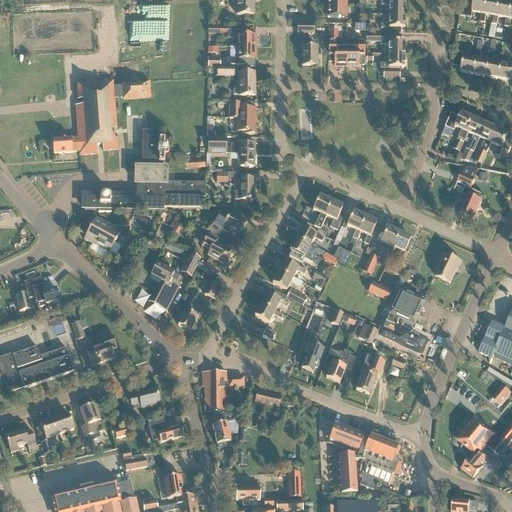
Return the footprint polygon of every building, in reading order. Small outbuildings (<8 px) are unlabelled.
[(253,1),(254,1),(254,0),(233,0),(234,1),(236,1),(236,16),(253,16),(253,1)] [(485,0),(474,0),(474,4),(464,2),(461,17),(471,19),(472,13),(481,15),(480,23),(484,24),(486,16),(484,15),(487,0),(485,0)] [(500,3),(487,0),(484,15),(486,16),(494,17),(492,25),(497,26),(498,18),(497,18),(500,3)] [(389,16),(405,16),(405,3),(390,3),(390,2),(381,2),(381,7),(389,7),(389,16)] [(511,6),(511,4),(500,3),(497,18),(498,18),(506,20),(505,28),(509,29),(511,21),(509,20),(511,6)] [(346,7),(327,7),(327,18),(346,19),(346,7)] [(405,16),(389,16),(389,25),(381,25),(381,30),(386,30),(386,35),(400,35),(400,29),(405,29),(405,16)] [(313,35),(314,26),(297,26),(297,35),(313,35)] [(227,34),(227,28),(208,28),(208,36),(220,36),(220,34),(227,34)] [(228,31),(228,39),(232,39),(232,48),(237,48),(255,48),(255,37),(245,37),(245,31),(230,31),(228,31)] [(329,31),(329,43),(329,57),(335,58),(335,67),(346,67),(346,50),(345,50),(345,42),(338,42),(338,31),(329,31)] [(405,56),(405,43),(401,43),(401,37),(381,37),(380,37),(380,42),(380,47),(389,47),(388,56),(405,56)] [(311,39),(300,39),(300,49),(302,49),(302,67),(318,67),(318,48),(311,48),(311,39)] [(346,50),(346,67),(358,67),(358,58),(364,58),(364,43),(347,43),(347,50),(346,50)] [(226,60),(226,66),(230,66),(245,66),(245,60),(255,60),(255,48),(237,48),(237,60),(230,60),(226,60)] [(473,76),(476,60),(474,60),(467,58),(468,51),(457,48),(454,62),(463,63),(461,73),(473,76)] [(476,52),(474,60),(476,60),(473,76),(486,78),(489,62),(487,62),(479,61),(481,53),(476,52)] [(489,62),(486,78),(499,80),(501,65),(500,64),(492,63),(493,55),(489,54),(487,62),(489,62)] [(405,56),(388,56),(388,65),(380,65),(380,70),(383,70),(383,79),(399,79),(399,69),(405,69),(405,56)] [(501,57),(500,64),(501,65),(499,80),(511,83),(511,81),(511,67),(504,66),(506,57),(501,57)] [(233,78),(233,70),(217,70),(217,78),(233,78)] [(255,97),(255,75),(238,75),(238,89),(235,89),(234,90),(233,95),(234,97),(238,97),(255,97)] [(71,139),(71,140),(52,141),(53,156),(72,154),(79,153),(79,157),(97,156),(97,147),(102,146),(103,152),(118,151),(117,136),(111,136),(111,131),(117,130),(114,100),(123,99),(123,101),(150,99),(149,83),(113,86),(113,82),(77,85),(78,101),(84,101),(84,106),(75,107),(78,139),(71,139)] [(254,133),(255,110),(240,110),(240,105),(229,105),(229,120),(238,120),(237,133),(254,133)] [(452,115),(446,127),(454,131),(455,128),(461,131),(458,139),(465,142),(468,134),(467,134),(473,119),(462,114),(460,118),(452,115)] [(473,119),(467,134),(468,134),(473,137),(467,151),(473,154),(476,147),(479,139),(478,139),(485,125),(473,119)] [(485,125),(478,139),(479,139),(485,142),(479,154),(480,154),(486,157),(491,145),(490,144),(496,130),(485,125)] [(446,127),(442,135),(447,138),(451,137),(454,131),(446,127)] [(496,130),(490,144),(491,145),(498,148),(495,156),(499,158),(503,150),(509,153),(511,146),(511,139),(507,137),(508,136),(496,130)] [(232,145),(226,145),(226,140),(215,140),(215,133),(206,133),(206,140),(209,140),(209,153),(220,153),(232,154),(232,155),(239,155),(239,167),(254,167),(254,145),(240,144),(240,145),(232,145)] [(204,199),(205,184),(166,184),(166,170),(157,170),(157,164),(158,164),(158,165),(164,165),(164,158),(167,158),(169,155),(169,149),(167,147),(164,147),(165,140),(159,139),(158,141),(158,136),(145,136),(145,169),(135,169),(135,185),(137,185),(137,199),(110,198),(111,194),(98,193),(98,198),(84,198),(84,211),(98,211),(98,214),(110,214),(110,212),(163,213),(163,210),(200,211),(200,199),(204,199)] [(459,153),(464,143),(457,141),(453,150),(459,153)] [(467,151),(463,160),(469,163),(473,154),(467,151)] [(480,154),(476,163),(482,166),(486,157),(480,154)] [(204,159),(184,160),(185,170),(204,169),(204,159)] [(227,174),(227,175),(216,175),(216,184),(227,184),(227,180),(239,180),(239,174),(227,174)] [(480,174),(478,181),(485,183),(487,176),(480,174)] [(473,221),(482,203),(480,202),(483,197),(470,191),(475,181),(462,175),(458,184),(466,187),(462,196),(467,198),(459,215),(473,221)] [(239,180),(239,192),(234,192),(234,201),(239,201),(239,202),(254,202),(254,180),(239,180)] [(319,198),(313,212),(320,215),(314,228),(320,231),(326,218),(324,217),(331,203),(319,198)] [(331,203),(324,217),(326,218),(333,221),(330,229),(337,232),(340,225),(336,223),(340,214),(340,213),(342,208),(331,203)] [(8,215),(13,220),(16,217),(10,211),(0,212),(0,213),(0,216),(8,215)] [(365,219),(353,213),(351,218),(347,216),(341,229),(345,231),(347,228),(356,232),(352,239),(357,241),(360,234),(358,233),(365,219)] [(149,219),(146,218),(134,215),(132,223),(142,225),(140,233),(146,234),(149,219)] [(246,223),(230,215),(228,219),(220,215),(214,225),(211,223),(207,231),(219,237),(222,231),(228,235),(230,231),(239,236),(246,223)] [(365,219),(358,233),(360,234),(367,237),(364,244),(368,246),(371,239),(371,238),(370,238),(377,224),(365,219)] [(81,224),(79,229),(79,232),(87,236),(84,241),(92,245),(90,249),(91,251),(104,258),(107,258),(109,254),(109,255),(110,254),(116,257),(120,248),(115,245),(121,234),(96,220),(91,228),(84,224),(81,224)] [(159,223),(149,242),(155,245),(158,238),(161,240),(164,234),(161,233),(164,226),(159,223)] [(302,229),(296,240),(310,248),(311,247),(314,240),(321,243),(324,239),(316,235),(315,236),(302,229)] [(392,249),(399,234),(387,229),(380,244),(389,248),(386,255),(390,257),(393,250),(392,249)] [(411,240),(399,234),(392,249),(393,250),(400,253),(397,260),(402,262),(405,254),(404,253),(411,240)] [(203,243),(201,247),(209,251),(206,256),(223,266),(231,251),(215,243),(217,240),(208,236),(207,235),(203,243)] [(327,238),(323,246),(330,250),(332,246),(334,242),(327,238)] [(291,252),(289,257),(302,264),(304,259),(311,263),(316,254),(317,252),(318,251),(311,247),(310,248),(296,240),(290,251),(291,252)] [(338,249),(334,258),(338,261),(337,264),(344,268),(350,255),(338,249)] [(323,258),(323,259),(335,265),(336,264),(337,261),(325,255),(323,258)] [(190,256),(181,273),(191,279),(200,261),(190,256)] [(457,272),(461,263),(446,256),(436,278),(450,284),(456,271),(457,272)] [(369,258),(363,272),(367,274),(370,276),(377,262),(369,258)] [(158,286),(148,303),(166,313),(181,286),(177,284),(180,278),(174,275),(167,271),(170,266),(162,261),(159,267),(158,266),(151,278),(159,282),(158,286)] [(284,262),(278,273),(292,281),(293,279),(297,273),(304,276),(306,272),(298,268),(297,269),(284,262)] [(201,263),(197,269),(216,280),(219,274),(201,263)] [(400,278),(405,267),(398,263),(393,274),(400,278)] [(278,273),(272,284),(286,292),(291,284),(298,287),(299,285),(300,283),(293,279),(292,281),(278,273)] [(324,285),(326,279),(316,273),(313,279),(324,285)] [(203,275),(201,279),(210,284),(210,283),(211,283),(213,280),(203,275)] [(43,286),(41,279),(24,283),(29,300),(34,298),(37,309),(43,308),(43,306),(59,302),(56,290),(43,294),(41,287),(43,286)] [(219,290),(219,288),(211,283),(210,283),(210,284),(204,296),(213,301),(219,290)] [(373,284),(369,294),(387,302),(391,293),(373,284)] [(267,295),(260,306),(274,314),(275,312),(279,305),(286,309),(288,305),(284,303),(286,299),(272,292),(269,297),(267,295)] [(302,308),(306,301),(290,292),(286,300),(302,308)] [(31,311),(27,294),(16,297),(19,313),(31,311)] [(380,335),(379,338),(385,341),(395,345),(396,343),(420,354),(426,342),(414,336),(415,335),(410,332),(412,326),(414,327),(422,308),(421,308),(423,304),(424,304),(425,303),(408,296),(407,298),(399,295),(393,307),(386,321),(383,329),(380,335)] [(186,313),(185,312),(181,310),(177,317),(181,320),(178,327),(190,333),(197,319),(197,318),(201,311),(190,305),(186,313)] [(260,306),(254,318),(268,325),(273,316),(280,320),(281,318),(282,316),(275,312),(274,314),(260,306)] [(339,328),(343,316),(335,312),(331,325),(339,328)] [(484,343),(479,354),(492,360),(494,355),(511,363),(511,315),(506,328),(506,329),(494,324),(487,340),(486,339),(484,343)] [(350,317),(347,323),(354,326),(356,320),(350,317)] [(79,323),(71,326),(76,341),(85,338),(79,323)] [(358,340),(372,346),(377,333),(363,327),(358,340)] [(272,342),(276,335),(266,330),(262,337),(272,342)] [(116,349),(112,337),(96,343),(95,340),(88,342),(91,351),(86,352),(91,367),(115,359),(112,351),(116,349)] [(301,370),(313,374),(315,369),(317,370),(319,365),(318,365),(323,350),(309,345),(308,345),(312,346),(308,355),(307,355),(301,370)] [(40,358),(37,349),(12,357),(13,360),(0,364),(10,392),(23,388),(24,390),(73,373),(65,350),(40,358)] [(349,372),(354,359),(349,357),(350,354),(344,352),(340,361),(334,359),(332,365),(331,364),(326,379),(339,385),(345,371),(349,372)] [(362,374),(356,391),(369,396),(376,379),(377,375),(379,370),(381,371),(384,364),(367,357),(360,373),(362,374)] [(403,371),(405,365),(394,361),(392,367),(403,371)] [(229,382),(226,382),(226,373),(202,374),(202,388),(205,388),(205,401),(204,401),(205,413),(223,413),(223,400),(225,400),(225,388),(244,388),(244,379),(229,379),(229,382)] [(500,407),(511,394),(503,388),(493,400),(500,407)] [(284,401),(286,397),(282,396),(258,390),(253,409),(265,412),(266,407),(278,410),(281,400),(284,401)] [(159,406),(156,392),(138,396),(138,397),(129,399),(131,408),(132,411),(141,410),(159,406)] [(100,423),(94,406),(80,412),(85,428),(81,429),(84,439),(88,437),(90,443),(97,441),(95,435),(103,432),(100,423)] [(237,410),(233,413),(235,422),(241,421),(243,412),(238,411),(238,410),(237,410)] [(124,429),(137,426),(134,412),(125,414),(125,415),(120,417),(124,429)] [(218,427),(212,428),(217,446),(225,444),(230,442),(229,436),(227,429),(226,425),(235,422),(233,413),(223,415),(223,414),(222,414),(222,415),(215,417),(218,427)] [(55,420),(60,436),(73,431),(68,416),(55,420)] [(474,419),(456,440),(475,456),(473,459),(472,458),(470,461),(469,461),(461,470),(473,480),(483,467),(481,466),(487,458),(483,454),(481,453),(486,447),(491,451),(499,458),(502,453),(506,449),(511,441),(511,425),(500,440),(474,419)] [(60,436),(55,420),(40,425),(46,441),(60,436)] [(262,421),(254,420),(252,432),(260,433),(262,421)] [(361,453),(367,437),(335,425),(328,441),(361,453)] [(160,444),(184,438),(181,427),(165,431),(165,433),(158,435),(160,444)] [(116,440),(127,437),(125,429),(114,432),(116,440)] [(25,435),(24,432),(5,438),(10,454),(18,452),(17,448),(27,445),(29,453),(37,451),(32,433),(25,435)] [(394,464),(401,447),(372,436),(365,453),(394,464)] [(48,455),(52,454),(48,443),(44,444),(41,445),(45,456),(48,455)] [(129,459),(128,453),(123,454),(126,472),(147,468),(145,460),(140,461),(140,457),(129,459)] [(44,459),(38,460),(40,469),(46,467),(44,459)] [(292,476),(288,476),(289,500),(301,499),(300,475),(292,476)] [(180,478),(164,481),(167,501),(176,499),(177,506),(181,505),(180,499),(184,498),(180,478)] [(138,511),(135,501),(134,501),(129,483),(116,486),(115,484),(93,490),(93,487),(79,490),(79,493),(61,497),(62,499),(52,501),(54,511),(138,511)] [(382,488),(381,493),(387,496),(390,490),(387,489),(388,485),(384,483),(382,488)] [(249,502),(260,502),(259,487),(236,487),(236,502),(243,502),(243,507),(249,507),(249,502)] [(182,511),(177,511),(197,511),(197,508),(195,496),(184,498),(180,499),(181,505),(182,511)] [(144,505),(143,506),(143,511),(167,511),(167,508),(157,510),(156,503),(150,504),(150,501),(143,502),(144,505)] [(453,501),(451,511),(477,511),(478,504),(453,501)] [(325,510),(324,511),(334,511),(334,510),(332,510),(332,502),(325,503),(325,510)] [(276,511),(302,511),(302,503),(276,503),(276,511)]
